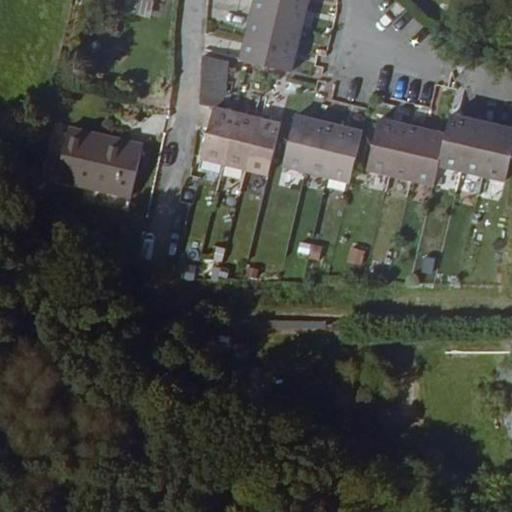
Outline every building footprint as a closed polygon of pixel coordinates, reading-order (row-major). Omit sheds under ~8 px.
[(293,59),(307,0),(256,0),(245,49),(293,59)] [(234,55),(209,49),(208,58),(233,64),(234,55)] [(208,65),(206,83),(203,100),(217,103),(206,153),(273,167),(284,117),(230,106),(233,64),(208,58),(208,65)] [(291,151),(357,165),(369,116),(302,101),(291,151)] [(511,118),(454,106),(450,127),(443,156),(511,171),(511,118)] [(438,177),(443,156),(450,127),(381,113),(370,162),(438,177)] [(59,166),(133,186),(142,145),(100,135),(98,133),(100,124),(72,117),(71,122),(61,160),(59,166)] [(49,157),(61,160),(71,122),(59,119),(49,157)] [(100,135),(142,145),(145,135),(100,124),(98,133),(100,135)] [(200,178),(217,179),(219,161),(202,159),(200,178)]
